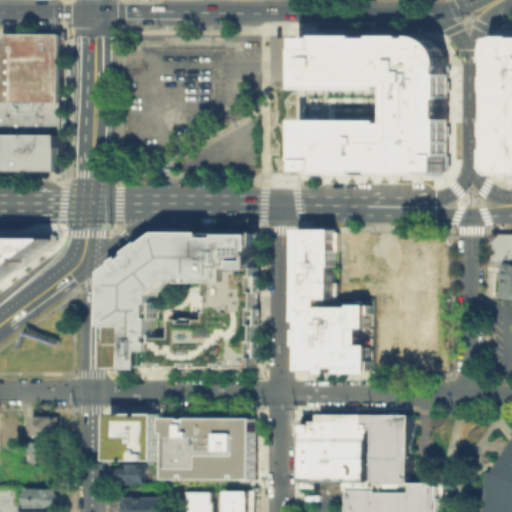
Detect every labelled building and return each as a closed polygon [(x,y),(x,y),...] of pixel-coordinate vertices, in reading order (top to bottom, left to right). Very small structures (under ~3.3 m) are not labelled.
[(6,33),(6,100),(0,100),(0,169),(64,169),(64,33),(6,33)] [(302,34),(417,34),(425,35),(433,37),(440,43),(445,50),(448,61),(447,173),(301,172),(301,118),(391,118),(391,88),(301,87),(302,34)] [(511,170),(511,36),(497,36),(497,170),(511,170)] [(230,147),(186,146),(185,164),(230,165),(230,147)] [(112,269),(112,366),(259,369),(258,231),(165,230),(112,269)] [(303,231),(301,296),(338,296),(339,280),(368,280),(368,231),(303,231)] [(511,260),(491,260),(491,235),(496,231),(497,232),(498,231),(511,231),(511,260)] [(0,232),(55,233),(55,239),(0,279),(0,232)] [(441,238),(413,237),(412,346),(399,346),(399,364),(440,365),(441,238)] [(511,262),(511,295),(502,295),(502,262),(511,262)] [(301,296),(301,369),(376,369),(376,296),(338,296),(301,296)] [(112,411),(112,463),(167,463),(167,411),(112,411)] [(305,413),(304,486),(355,486),(355,511),(446,511),(446,481),(416,481),(417,413),(305,413)] [(62,415),(62,434),(35,434),(35,414),(62,415)] [(170,416),(170,477),(256,478),(256,417),(170,416)] [(0,448),(0,418),(19,418),(19,448),(0,448)] [(256,476),(264,477),(266,429),(257,429),(256,476)] [(511,511),(481,511),(487,468),(492,470),(511,440),(511,431),(511,430),(511,511)] [(62,441),(62,460),(35,460),(35,440),(62,441)] [(124,484),(124,465),(149,465),(149,484),(124,484)] [(0,511),(0,484),(18,484),(18,511),(0,511)] [(61,487),(61,492),(63,492),(62,504),(53,504),(53,506),(30,506),(30,487),(61,487)] [(226,511),(254,511),(254,489),(226,490),(226,511)] [(218,494),(218,511),(194,511),(194,494),(218,494)] [(127,511),(128,499),(173,499),(173,511),(127,511)]
